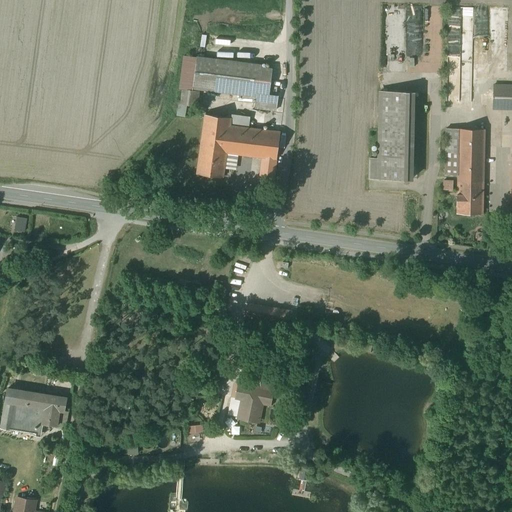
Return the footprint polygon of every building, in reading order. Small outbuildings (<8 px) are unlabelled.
[(262,65),(197,57),(193,86),(257,95),(256,108),(276,110),(278,96),(268,94),(272,68),(262,67),(262,65)] [(511,85),(494,85),(493,109),(511,108),(511,85)] [(200,91),(183,89),(181,104),(198,106),(200,91)] [(414,92),(380,91),(379,158),(370,158),(370,178),(412,179),(414,92)] [(231,118),(205,114),(201,146),(227,150),(227,153),(263,158),(276,159),(280,131),(231,125),(231,118)] [(511,124),(497,125),(496,144),(511,144),(511,124)] [(459,128),(447,128),(445,174),(458,175),(459,128)] [(485,129),(459,128),(458,175),(458,181),(484,181),(485,129)] [(227,150),(201,146),(197,174),(223,177),(227,153),(227,150)] [(276,159),(263,158),(260,181),(273,183),(276,159)] [(484,181),(458,181),(457,213),(483,214),(484,181)] [(297,312),(248,304),(245,320),(295,329),(297,312)] [(203,319),(189,316),(186,327),(200,330),(203,319)] [(276,375),(264,373),(261,388),(273,390),(276,375)] [(261,388),(239,383),(236,397),(242,398),(238,417),(259,421),(263,403),(270,404),(273,390),(261,388)] [(67,397),(8,388),(1,427),(41,435),(43,424),(57,426),(59,410),(65,411),(67,397)] [(33,511),(36,501),(18,497),(15,511),(33,511)]
